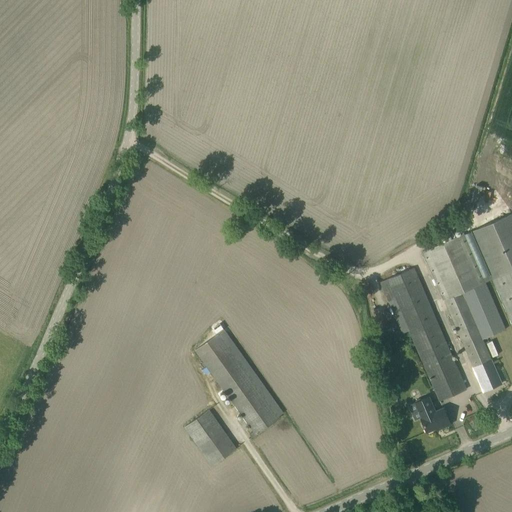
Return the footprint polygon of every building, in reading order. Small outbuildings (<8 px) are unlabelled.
[(511,213),(472,231),(491,274),(483,277),(463,233),(423,251),(483,391),(501,384),(482,339),(505,329),(485,282),(493,279),(511,323),(511,213)] [(392,314),(400,310),(439,401),(466,389),(413,268),(379,282),(392,314)] [(195,350),(255,435),(279,418),(277,415),(282,411),(226,333),(221,336),(218,333),(195,350)] [(414,420),(420,418),(426,432),(440,426),(441,428),(450,424),(443,408),(435,411),(428,397),(414,403),(414,402),(408,405),(414,420)] [(184,426),(212,466),(236,449),(208,409),(184,426)]
